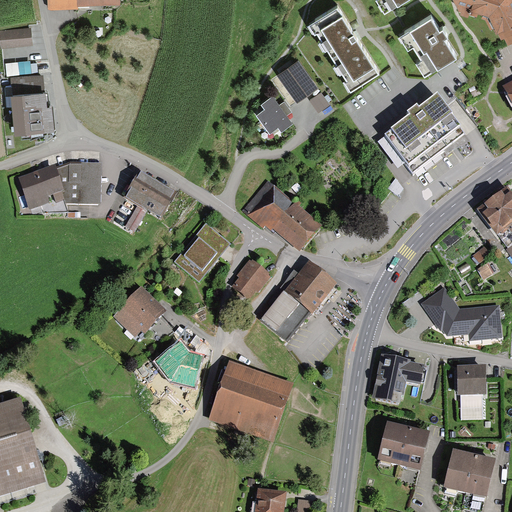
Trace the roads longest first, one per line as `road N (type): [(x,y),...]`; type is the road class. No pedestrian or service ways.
road 1 (unclassified): [(67,143),(121,152),(297,255),(384,288)]
road 2 (secondary): [(384,288),(444,212),(511,161)]
road 3 (secondary): [(340,511),(366,335)]
road 4 (track): [(0,387),(21,391),(69,455),(78,511)]
road 5 (residential): [(366,335),(511,364)]
road 6 (unclassified): [(39,0),(67,143)]
